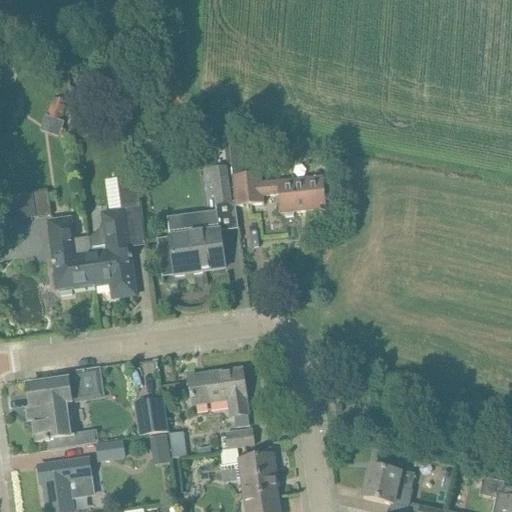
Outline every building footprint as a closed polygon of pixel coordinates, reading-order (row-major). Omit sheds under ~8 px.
[(53,98),(48,116),(63,121),(68,103),(53,98)] [(92,107),(73,116),(83,139),(102,131),(92,107)] [(227,167),(209,169),(215,208),(232,206),(227,167)] [(130,172),(117,173),(118,181),(121,211),(124,211),(139,209),(136,179),(131,179),(130,172)] [(261,175),(233,177),(236,207),(249,206),(264,205),(263,196),(278,195),(280,215),(283,215),(286,219),(293,219),(295,214),(326,211),(324,191),(323,178),(262,184),(261,175)] [(49,193),(33,195),(36,219),(52,217),(49,193)] [(90,239),(89,239),(96,288),(111,286),(113,301),(136,298),(134,283),(131,261),(132,261),(130,241),(128,230),(126,213),(101,216),(102,222),(106,251),(92,253),(90,239)] [(67,221),(47,223),(56,290),(56,293),(60,293),(60,298),(72,296),(72,291),(96,288),(89,239),(75,241),(72,220),(67,221)] [(170,239),(157,241),(162,279),(175,277),(225,270),(222,250),(220,232),(170,239)] [(67,382),(27,388),(30,410),(29,410),(31,422),(34,422),(37,443),(51,441),(59,440),(75,437),(70,406),(103,401),(102,389),(99,370),(66,374),(67,382)] [(242,372),(189,379),(192,399),(193,407),(229,402),(232,420),(234,419),(236,429),(250,427),(246,399),(242,372)] [(163,401),(135,405),(140,439),(149,437),(154,437),(168,435),(163,401)] [(251,432),(226,435),(226,439),(228,451),(237,450),(254,447),(251,432)] [(168,435),(154,437),(157,454),(172,452),(170,436),(169,434),(168,435)] [(182,434),(170,436),(172,452),(173,460),(185,458),(182,434)] [(124,444),(97,447),(99,463),(126,459),(124,444)] [(223,452),(220,452),(223,469),(239,467),(242,483),(246,511),(279,511),(276,489),(278,489),(273,457),(253,460),(239,462),(237,450),(228,451),(223,452)] [(59,465),(39,468),(41,486),(43,486),(47,511),(71,511),(70,502),(96,498),(93,480),(90,480),(87,461),(59,465)] [(370,469),(363,500),(383,504),(394,507),(394,506),(409,509),(412,495),(415,479),(390,473),(370,469)] [(499,503),(497,511),(511,511),(511,490),(504,488),(502,498),(500,498),(499,503)]
